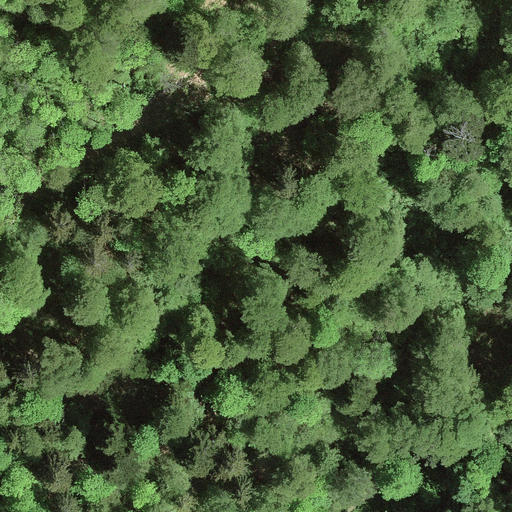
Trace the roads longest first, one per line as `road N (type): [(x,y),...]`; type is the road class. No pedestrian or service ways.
road 1 (track): [(296,0),(249,49),(0,211)]
road 2 (track): [(511,383),(347,511)]
